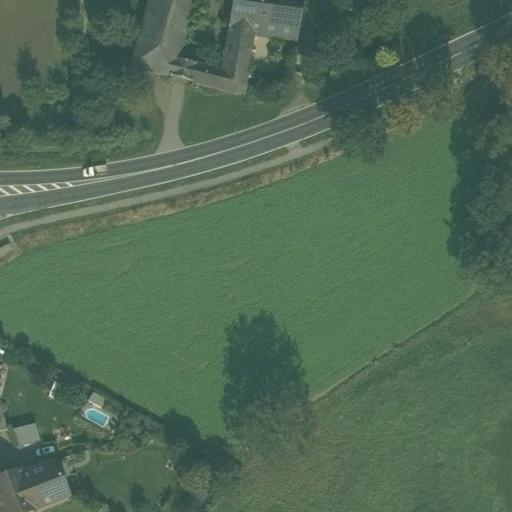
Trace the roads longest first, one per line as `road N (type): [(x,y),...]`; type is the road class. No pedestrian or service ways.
road 1 (tertiary): [(511,29),(268,138),(136,175)]
road 2 (tertiary): [(0,206),(136,175)]
road 3 (tertiary): [(136,175),(0,180)]
